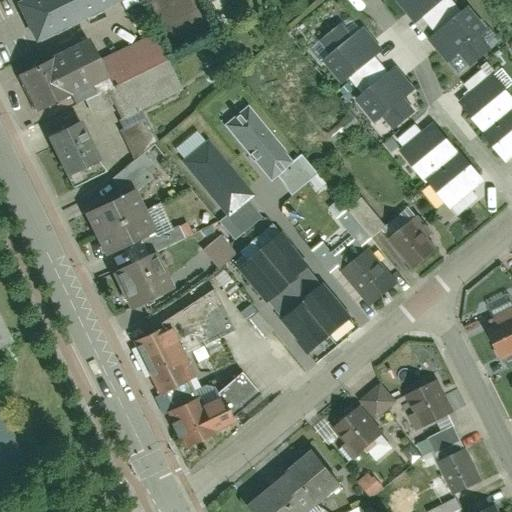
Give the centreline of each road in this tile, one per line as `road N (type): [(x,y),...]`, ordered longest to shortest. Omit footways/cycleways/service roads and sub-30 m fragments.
road 1 (tertiary): [(0,146),(175,506)]
road 2 (residential): [(175,506),(437,293)]
road 3 (residential): [(511,443),(437,293)]
